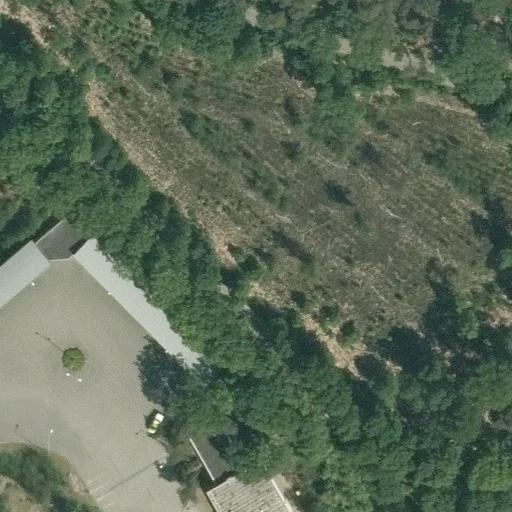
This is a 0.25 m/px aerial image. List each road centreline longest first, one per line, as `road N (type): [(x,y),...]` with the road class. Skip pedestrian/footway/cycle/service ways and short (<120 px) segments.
road 1 (unclassified): [(344,411),(0,68)]
road 2 (unclassified): [(511,95),(198,0)]
road 3 (track): [(344,411),(446,511)]
